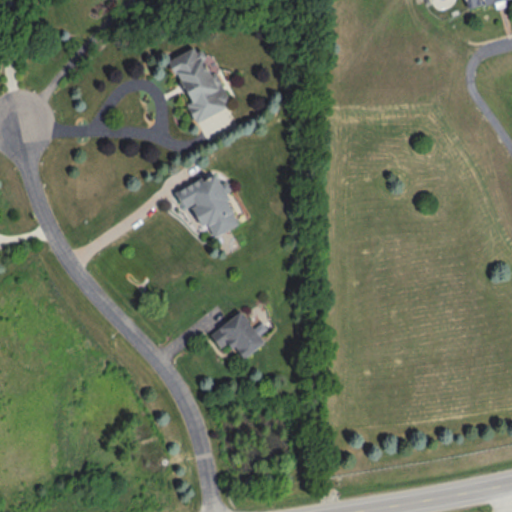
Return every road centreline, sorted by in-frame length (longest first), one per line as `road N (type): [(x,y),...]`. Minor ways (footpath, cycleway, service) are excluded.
road 1 (residential): [(217,511),(189,403),(52,234),(24,128)]
road 2 (secondary): [(330,511),(511,481)]
